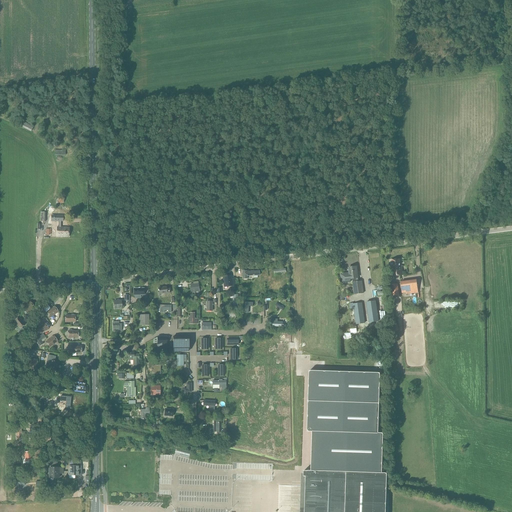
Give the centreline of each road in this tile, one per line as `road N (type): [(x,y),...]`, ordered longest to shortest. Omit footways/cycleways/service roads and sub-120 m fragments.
road 1 (unclassified): [(94,281),(511,226)]
road 2 (primary): [(94,281),(92,0)]
road 3 (primary): [(96,493),(94,281)]
road 4 (unclassified): [(35,395),(22,392),(30,326),(56,300),(60,284)]
